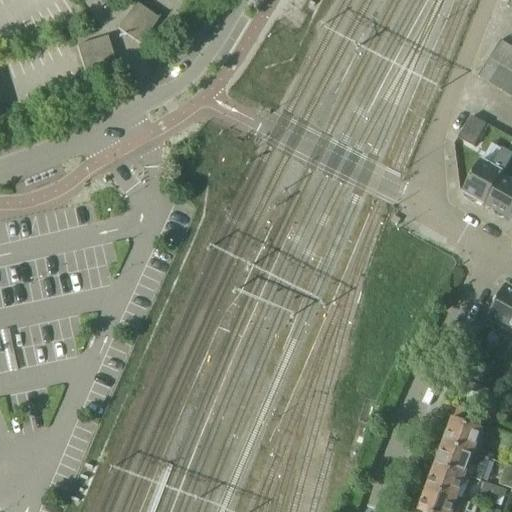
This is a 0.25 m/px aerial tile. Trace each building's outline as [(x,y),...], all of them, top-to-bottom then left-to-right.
[(141,46),(149,34),(159,20),(136,4),(118,30),(141,46)] [(85,73),(103,68),(116,65),(108,38),(77,47),(85,73)] [(490,59),(500,65),(511,47),(502,40),(490,59)] [(511,47),(500,65),(511,72),(511,70),(511,47)] [(478,77),(489,84),(500,65),(490,59),(478,77)] [(489,84),(499,90),(511,72),(500,65),(489,84)] [(499,90),(510,97),(511,93),(511,72),(499,90)] [(474,147),(487,125),(472,117),(458,138),(474,147)] [(511,155),(506,152),(503,150),(494,168),(482,162),(464,194),(465,195),(467,200),(473,204),(473,203),(478,202),(486,207),(511,161),(511,155)] [(511,221),(511,218),(511,161),(486,207),(494,211),(494,213),(499,218),(506,219),(506,218),(511,221)] [(110,196),(100,198),(96,199),(99,213),(113,210),(110,196)] [(507,287),(488,321),(501,328),(497,334),(502,336),(496,346),(502,349),(511,331),(511,289),(507,287)] [(511,331),(502,349),(507,352),(511,343),(511,331)] [(482,384),(489,371),(476,364),(469,377),(482,384)] [(468,382),(462,396),(487,407),(493,392),(468,382)] [(445,443),(475,454),(483,431),(480,430),(485,416),(458,407),(454,420),(453,420),(445,443)] [(495,413),(492,422),(504,427),(508,418),(495,413)] [(475,454),(445,443),(436,466),(466,477),(481,482),(490,460),(475,454)] [(458,500),(458,499),(466,477),(436,466),(428,489),(458,500)] [(508,466),(502,486),(503,486),(511,489),(511,467),(510,467),(508,466)] [(485,484),(480,499),(503,507),(508,492),(485,484)] [(476,511),(478,507),(458,499),(458,500),(428,489),(420,511),(421,511),(476,511)]
